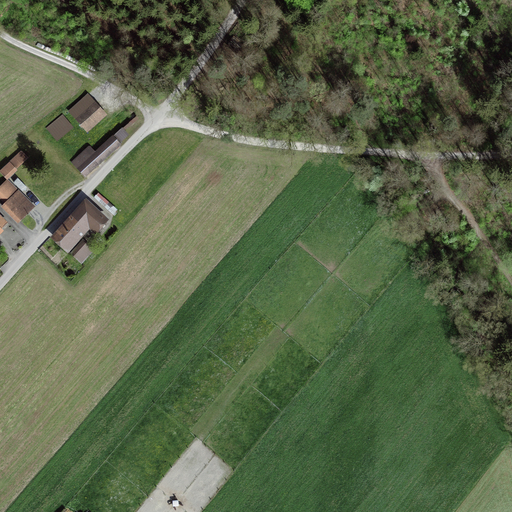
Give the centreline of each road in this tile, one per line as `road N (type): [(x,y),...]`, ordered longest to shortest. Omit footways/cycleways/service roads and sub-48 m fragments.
road 1 (track): [(161,111),(224,136),(323,152),(511,151)]
road 2 (unclassified): [(0,284),(161,111)]
road 3 (track): [(161,111),(0,33)]
road 4 (unclassified): [(242,0),(161,111)]
